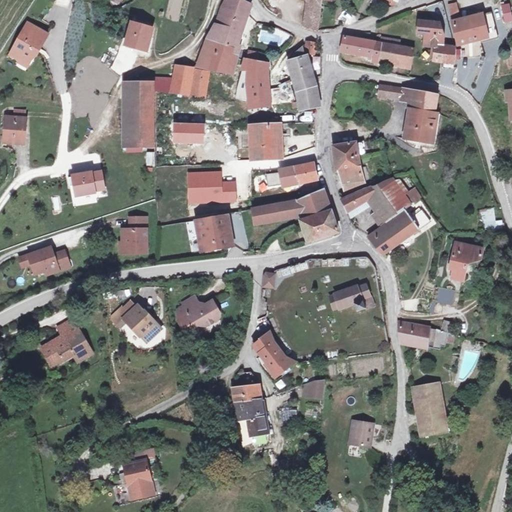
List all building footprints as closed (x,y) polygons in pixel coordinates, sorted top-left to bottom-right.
[(228,0),(223,13),(245,19),(247,14),(250,14),(253,4),(246,0),(228,0)] [(325,2),(323,1),(321,0),(304,0),(310,28),(323,29),(325,2)] [(449,4),(456,22),(464,19),(459,0),(449,4)] [(511,14),(509,3),(499,5),(504,23),(511,21),(511,14)] [(497,11),(482,14),(484,20),(465,23),(464,19),(456,22),(462,46),(503,36),(497,11)] [(223,13),(210,39),(242,54),(244,46),(238,43),(245,19),(223,13)] [(482,14),(464,19),(465,23),(484,20),(482,14)] [(159,27),(139,19),(130,40),(150,48),(159,27)] [(13,53),(23,58),(24,56),(33,61),(41,45),(43,46),(51,32),(30,21),(13,53)] [(443,23),(423,21),(421,34),(428,35),(427,47),(435,48),(433,61),(457,65),(459,48),(446,43),(447,32),(443,23)] [(375,60),(379,42),(375,41),(348,36),(345,52),(365,56),(364,60),(375,62),(375,60)] [(237,74),(242,54),(210,39),(203,53),(227,62),(225,73),(237,74)] [(321,45),(314,42),(310,52),(318,56),(321,45)] [(379,42),(375,60),(401,65),(404,46),(401,46),(398,45),(391,44),(384,43),(379,42)] [(417,49),(404,46),(401,65),(414,67),(417,49)] [(303,110),(311,107),(310,99),(322,98),(319,87),(311,56),(307,56),(305,47),(298,54),(298,59),(291,61),(300,93),(301,101),(298,101),(296,101),(296,108),(302,107),(303,110)] [(249,60),(252,60),(260,61),(262,53),(252,51),(249,60)] [(227,62),(203,53),(199,66),(225,73),(227,62)] [(23,58),(22,60),(30,65),(33,61),(24,56),(23,58)] [(260,61),(252,60),(249,60),(248,59),(241,89),(240,99),(253,101),(254,106),(296,101),(298,101),(293,81),(285,85),(285,88),(269,90),(268,79),(269,64),(271,64),(271,63),(260,61)] [(193,93),(196,66),(176,65),(174,91),(193,93)] [(197,80),(210,81),(211,71),(198,69),(197,80)] [(208,94),(210,81),(197,80),(196,93),(208,94)] [(124,83),(124,99),(124,148),(153,148),(152,98),(152,83),(124,83)] [(404,99),(406,89),(382,85),(381,95),(404,99)] [(404,99),(416,102),(418,92),(406,89),(404,99)] [(415,110),(437,113),(440,96),(418,92),(416,102),(415,110)] [(321,102),(322,98),(310,99),(311,107),(321,102)] [(410,143),(432,147),(437,115),(437,113),(415,110),(410,140),(410,143)] [(17,115),(9,115),(7,141),(25,142),(27,125),(29,125),(30,116),(27,116),(17,115)] [(437,115),(432,147),(436,148),(438,148),(440,145),(443,116),(437,115)] [(288,144),(288,135),(282,135),(283,122),(256,122),(256,157),(283,156),(283,144),(288,144)] [(337,145),(339,160),(361,158),(360,150),(364,149),(364,142),(337,145)] [(147,152),(146,165),(154,166),(155,152),(147,152)] [(362,168),(361,158),(339,160),(340,171),(344,170),(349,192),(368,186),(362,168)] [(283,169),(286,184),(319,176),(316,162),(283,169)] [(87,173),(70,176),(72,185),(76,184),(78,194),(97,191),(97,189),(106,187),(103,170),(94,172),(93,171),(87,172),(87,173)] [(225,172),(193,174),(193,188),(199,188),(199,202),(240,200),(239,184),(225,185),(225,172)] [(272,187),(286,184),(284,172),(270,174),(272,187)] [(350,211),(371,201),(381,197),(397,218),(409,210),(415,206),(398,178),(345,199),(350,211)] [(301,201),(296,201),(301,215),(302,220),(299,221),(301,227),(305,226),(310,241),(340,231),(327,190),(301,201)] [(378,216),(384,226),(397,218),(381,197),(371,201),(376,208),(380,214),(378,216)] [(279,214),(259,218),(260,224),(301,215),(296,201),(278,204),(279,214)] [(353,218),(376,208),(371,201),(350,211),(353,218)] [(257,208),(259,218),(279,214),(278,204),(257,208)] [(397,218),(384,226),(385,228),(373,236),(375,241),(372,242),(384,255),(420,230),(420,231),(432,223),(423,208),(411,215),(409,210),(397,218)] [(503,228),(503,220),(495,220),(494,208),(480,209),(482,230),(503,228)] [(206,251),(237,245),(231,214),(201,220),(206,251)] [(124,242),(124,243),(128,243),(128,253),(148,254),(149,219),(133,218),(132,227),(134,227),(134,230),(124,230),(124,242)] [(457,256),(454,255),(450,268),(454,269),(452,278),(464,281),(468,265),(481,261),(484,250),(461,244),(457,256)] [(51,251),(28,257),(31,266),(34,276),(44,274),(45,278),(69,271),(65,255),(56,257),(57,259),(54,260),(51,251)] [(28,257),(19,260),(21,269),(31,266),(28,257)] [(269,276),(268,286),(277,287),(279,274),(271,272),(269,276)] [(334,293),(328,294),(331,308),(337,306),(338,307),(353,304),(355,312),(374,307),(367,285),(359,287),(358,285),(334,291),(334,293)] [(432,301),(452,306),(455,292),(436,287),(432,301)] [(193,293),(180,302),(182,304),(177,308),(177,318),(185,329),(200,318),(202,319),(205,322),(218,313),(219,309),(211,296),(201,303),(199,302),(193,293)] [(130,302),(123,309),(128,315),(136,308),(130,302)] [(118,325),(124,319),(133,328),(134,327),(146,340),(160,327),(145,310),(144,312),(138,305),(136,308),(128,315),(123,309),(113,318),(118,325)] [(39,352),(52,370),(72,357),(76,363),(90,354),(69,322),(55,331),(60,338),(63,344),(55,350),(51,344),(39,352)] [(453,343),(454,336),(446,333),(399,323),(401,341),(441,350),(442,346),(446,347),(447,342),(453,343)] [(278,338),(275,331),(257,345),(264,354),(265,353),(271,361),(270,362),(277,371),(282,366),(287,371),(301,360),(291,356),(278,338)] [(63,344),(60,338),(51,344),(55,350),(63,344)] [(282,366),(277,371),(280,376),(287,371),(282,366)] [(236,387),(237,401),(264,398),(265,398),(263,385),(255,371),(246,372),(249,385),(236,387)] [(308,398),(320,400),(324,383),(321,383),(310,386),(308,398)] [(327,402),(330,383),(324,383),(320,400),(327,402)] [(440,384),(415,388),(423,436),(448,431),(440,384)] [(266,413),(265,398),(264,398),(237,401),(239,414),(244,414),(249,413),(250,415),(257,414),(266,413)] [(297,409),(288,410),(280,411),(281,423),(299,421),(297,409)] [(269,435),(266,413),(257,414),(250,415),(249,413),(244,414),(239,414),(243,446),(254,441),(255,442),(257,448),(270,447),(269,435)] [(355,422),(351,445),(371,449),(375,425),(355,422)] [(119,459),(121,467),(143,461),(149,480),(151,487),(159,485),(150,451),(119,459)] [(121,467),(127,489),(137,486),(136,484),(149,480),(143,461),(121,467)] [(137,486),(127,489),(130,501),(153,495),(151,487),(149,480),(136,484),(137,486)]
